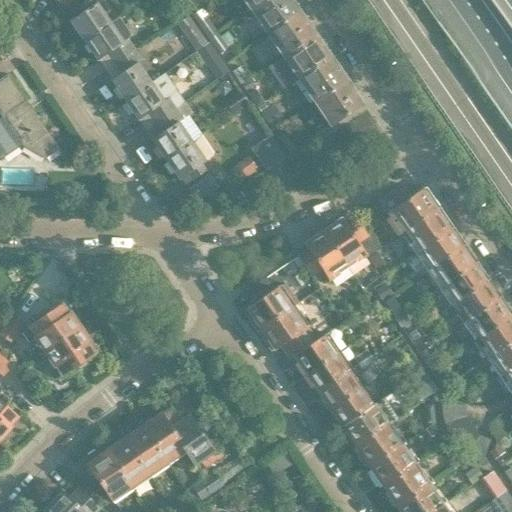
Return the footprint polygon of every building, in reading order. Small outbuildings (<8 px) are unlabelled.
[(86,0),(75,8),(79,15),(70,21),(83,41),(110,23),(96,3),(93,5),(88,0),(86,0)] [(186,0),(183,3),(191,14),(198,8),(192,0),(186,0)] [(297,9),(292,1),(291,0),(259,0),(248,8),(264,31),(297,9)] [(200,9),(192,15),(196,21),(206,14),(202,8),(200,9)] [(313,32),(308,24),(297,9),(264,31),(280,54),(313,32)] [(196,50),(197,50),(208,43),(189,15),(178,23),(196,50)] [(133,50),(127,41),(130,34),(118,17),(110,23),(83,41),(97,61),(106,54),(113,64),(133,50)] [(198,25),(202,30),(209,26),(205,20),(198,25)] [(209,26),(202,30),(206,36),(213,32),(209,26)] [(213,32),(206,36),(211,43),(218,38),(213,32)] [(330,55),(324,47),(313,32),(280,54),(296,78),(330,55)] [(226,50),(218,38),(211,43),(215,50),(219,54),(226,50)] [(228,72),(208,43),(197,50),(217,80),(228,72)] [(133,50),(113,64),(120,74),(110,81),(124,101),(150,82),(137,63),(141,61),(133,50)] [(345,78),(339,70),(330,55),(296,78),(312,101),(345,78)] [(230,71),(239,83),(245,78),(237,67),(230,71)] [(0,158),(21,143),(44,156),(56,148),(57,149),(58,148),(30,108),(21,114),(16,108),(26,102),(7,74),(0,79),(0,115),(2,117),(0,118),(0,158)] [(244,91),(251,86),(245,78),(239,83),(244,91)] [(363,103),(355,93),(345,78),(312,101),(330,126),(363,103)] [(163,101),(150,82),(124,101),(137,120),(147,114),(153,124),(174,110),(167,99),(163,101)] [(249,102),(241,91),(224,103),(232,114),(249,102)] [(269,108),(264,100),(255,107),(270,129),(277,124),(283,120),(273,105),(269,108)] [(191,142),(178,122),(192,113),(185,102),(174,110),(153,124),(160,134),(151,140),(165,160),(191,142)] [(294,150),(281,131),(277,124),(270,129),(287,154),(294,150)] [(265,170),(269,167),(283,157),(269,136),(250,149),(265,170)] [(191,142),(165,160),(178,180),(187,173),(192,180),(206,170),(201,164),(205,161),(191,142)] [(187,188),(195,200),(206,197),(206,196),(218,188),(208,174),(187,188)] [(403,230),(438,206),(425,187),(416,193),(414,190),(413,191),(414,192),(409,196),(401,185),(378,201),(393,222),(396,220),(403,230)] [(438,206),(403,230),(412,243),(409,246),(413,252),(448,228),(445,223),(447,219),(438,206)] [(354,217),(344,224),(357,244),(368,237),(354,217)] [(340,219),(321,232),(344,265),(354,258),(356,262),(365,256),(357,244),(344,224),(340,219)] [(429,267),(463,243),(458,235),(453,235),(448,228),(413,252),(420,262),(424,260),(429,267)] [(344,265),(321,232),(312,238),(304,244),(308,249),(297,256),(311,276),(321,269),(329,280),(337,274),(335,271),(344,265)] [(463,243),(429,267),(436,278),(433,280),(437,287),(472,263),(469,259),(471,255),(463,243)] [(472,263),(437,287),(444,297),(447,294),(453,302),(487,278),(481,269),(477,270),(472,263)] [(255,330),(293,304),(296,302),(284,283),(274,290),(266,277),(248,289),(257,302),(242,312),(255,330)] [(461,321),(496,298),(493,293),(495,289),(487,278),(453,302),(445,307),(453,317),(456,315),(461,321)] [(496,298),(461,321),(468,331),(471,329),(477,337),(511,313),(505,304),(500,304),(496,298)] [(369,318),(382,308),(375,300),(363,309),(369,318)] [(28,328),(44,350),(80,325),(74,316),(71,317),(62,304),(28,328)] [(317,339),(308,325),(293,304),(255,330),(270,352),(278,346),(288,360),(293,357),(317,339)] [(511,313),(477,337),(484,347),(480,350),(485,356),(511,337),(511,313)] [(12,343),(26,323),(14,315),(0,335),(12,343)] [(80,325),(44,350),(60,375),(95,352),(86,339),(88,336),(80,325)] [(414,331),(407,335),(419,353),(426,348),(424,346),(414,331)] [(317,339),(293,357),(297,363),(297,366),(303,375),(339,351),(327,333),(317,339)] [(511,337),(485,356),(492,366),(495,363),(501,372),(511,364),(511,337)] [(436,364),(431,356),(426,348),(419,353),(430,369),(436,364)] [(358,363),(370,355),(366,349),(354,357),(358,363)] [(339,351),(303,375),(310,385),(313,385),(317,391),(351,368),(339,351)] [(0,353),(0,366),(4,370),(10,364),(0,353)] [(362,368),(370,362),(373,360),(370,355),(358,363),(362,368)] [(448,382),(436,364),(430,369),(441,386),(448,382)] [(510,392),(511,390),(511,364),(501,372),(508,382),(504,384),(510,392)] [(351,368),(317,391),(321,397),(321,400),(327,409),(363,385),(351,368)] [(363,385),(327,409),(334,419),(337,420),(340,425),(374,402),(363,385)] [(432,399),(433,395),(433,394),(421,401),(423,405),(425,404),(432,404),(432,401),(432,399)] [(374,402),(340,425),(354,446),(388,423),(374,404),(375,403),(374,402)] [(442,402),(445,420),(464,412),(465,402),(442,402)] [(511,411),(511,402),(499,411),(503,417),(511,411)] [(0,403),(0,438),(2,439),(8,432),(7,429),(17,418),(0,403)] [(433,413),(432,407),(432,404),(425,404),(426,414),(433,413)] [(169,409),(161,414),(184,449),(184,450),(194,464),(200,459),(205,466),(219,455),(210,442),(208,444),(189,416),(179,423),(169,409)] [(464,412),(445,420),(453,437),(471,424),(464,412)] [(150,420),(145,423),(143,425),(167,461),(184,449),(161,414),(155,418),(150,420)] [(388,423),(354,446),(368,466),(401,443),(388,423)] [(471,424),(453,437),(453,438),(466,451),(477,434),(471,424)] [(132,432),(127,436),(126,438),(149,473),(167,461),(143,425),(142,427),(135,432),(132,432)] [(431,425),(422,431),(427,439),(436,433),(431,425)] [(489,438),(477,434),(466,451),(482,460),(489,438)] [(441,435),(436,439),(440,446),(446,442),(441,435)] [(108,451),(106,452),(130,487),(149,473),(126,438),(117,445),(114,445),(109,448),(108,451)] [(401,443),(368,466),(382,486),(415,463),(401,443)] [(111,499),(130,487),(106,452),(87,465),(86,470),(89,475),(95,476),(111,499)] [(276,458),(266,464),(272,475),(282,470),(276,458)] [(415,463),(382,486),(395,505),(428,483),(415,463)] [(214,472),(204,479),(193,486),(200,496),(221,482),(214,472)] [(500,483),(495,476),(492,472),(478,481),(491,500),(493,498),(505,490),(500,483)] [(428,483),(395,505),(399,511),(429,511),(442,503),(428,483)] [(43,511),(42,511),(96,511),(100,508),(96,504),(79,487),(70,497),(63,490),(43,511)] [(491,500),(488,501),(495,511),(511,511),(511,501),(509,497),(505,490),(493,498),(491,500)] [(454,511),(455,511),(447,500),(442,503),(429,511),(454,511)]
